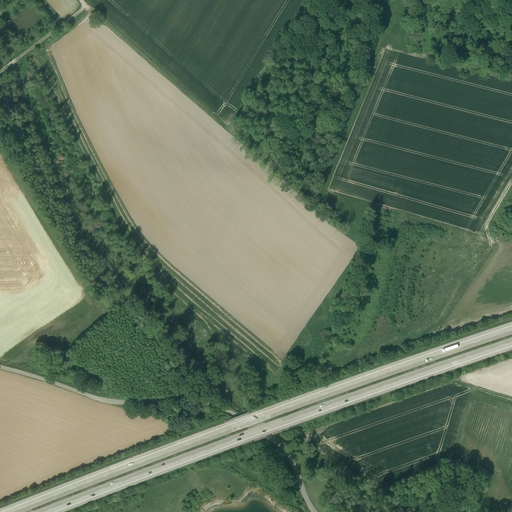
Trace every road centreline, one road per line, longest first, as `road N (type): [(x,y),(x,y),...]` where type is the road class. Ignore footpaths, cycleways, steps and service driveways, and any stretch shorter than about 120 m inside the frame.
road 1 (motorway): [(511,330),(12,511)]
road 2 (motorway): [(44,511),(511,342)]
road 3 (unclassified): [(314,511),(287,455),(234,413),(179,399),(103,400),(0,368)]
